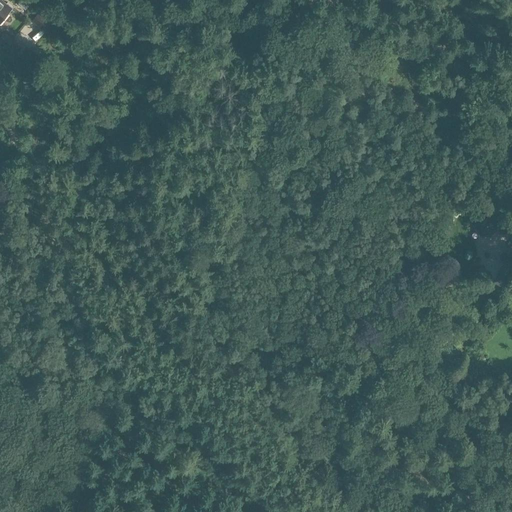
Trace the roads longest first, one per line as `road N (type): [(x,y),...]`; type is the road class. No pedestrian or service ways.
road 1 (track): [(106,0),(147,12),(291,26),(511,81)]
road 2 (track): [(36,198),(103,345),(291,511)]
